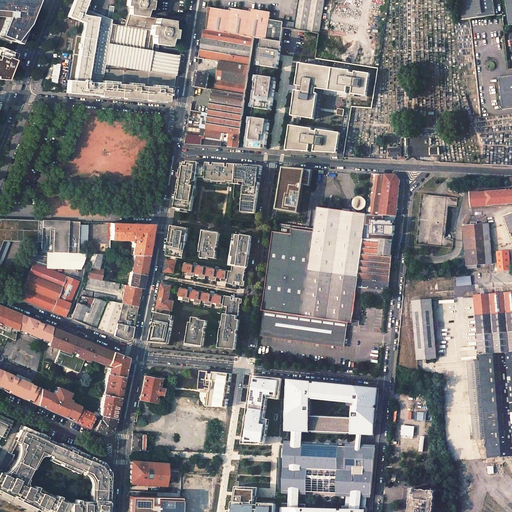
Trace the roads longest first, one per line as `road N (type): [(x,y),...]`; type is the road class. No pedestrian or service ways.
road 1 (residential): [(243,366),(273,158)]
road 2 (residential): [(388,381),(407,186)]
road 3 (unclassified): [(178,111),(17,96)]
road 4 (unclassified): [(136,353),(0,297)]
road 5 (residential): [(243,366),(219,511)]
road 6 (residential): [(243,366),(388,381)]
road 7 (tertiary): [(136,353),(162,217)]
road 8 (unclassified): [(121,450),(0,399)]
road 9 (residential): [(376,511),(388,381)]
road 10 (unclassified): [(400,166),(273,158)]
